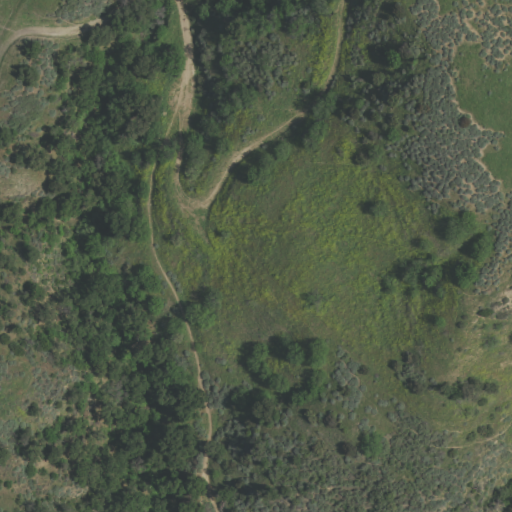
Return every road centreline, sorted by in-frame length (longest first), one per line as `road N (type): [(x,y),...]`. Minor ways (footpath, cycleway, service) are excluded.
road 1 (track): [(339,0),(333,52),(313,99),(248,143),(203,203),(185,202),(175,187),(185,99)]
road 2 (track): [(185,99),(190,66),(175,0),(119,9),(82,30),(19,32),(0,49)]
